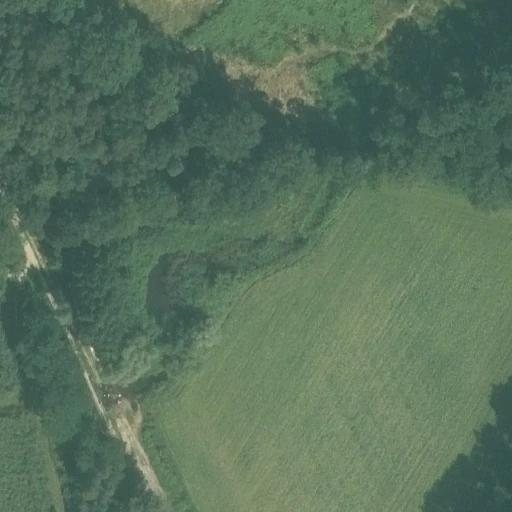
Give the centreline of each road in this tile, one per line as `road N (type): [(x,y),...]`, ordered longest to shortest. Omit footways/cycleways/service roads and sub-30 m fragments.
road 1 (track): [(0,227),(310,167),(358,122)]
road 2 (track): [(161,511),(48,266)]
